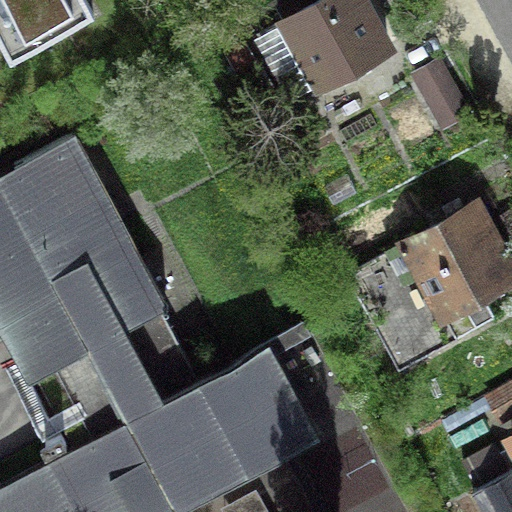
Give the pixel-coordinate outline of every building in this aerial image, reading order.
[(0,0),(0,70),(95,20),(84,0),(0,0)] [(340,72),(304,4),(243,36),(279,104),(340,72)] [(152,292),(58,112),(0,141),(0,345),(10,366),(73,333),(106,397),(0,452),(0,511),(117,511),(320,407),(269,309),(149,372),(116,310),(152,292)] [(390,365),(511,288),(511,287),(460,205),(337,282),(390,365)] [(511,438),(494,451),(511,476),(511,438)]
